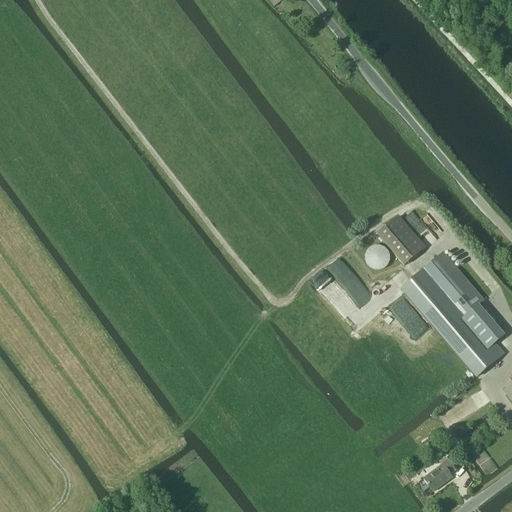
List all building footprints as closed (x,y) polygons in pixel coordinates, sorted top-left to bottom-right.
[(403,267),(425,248),(398,217),(377,235),(403,267)] [(443,254),(400,290),(476,379),(505,354),(496,344),(504,336),(478,306),(483,301),(443,254)] [(511,384),(503,391),(511,403),(511,384)] [(442,446),(450,458),(460,451),(452,439),(442,446)] [(449,475),(455,471),(445,458),(439,463),(441,466),(422,481),(432,493),(451,478),(449,475)]
